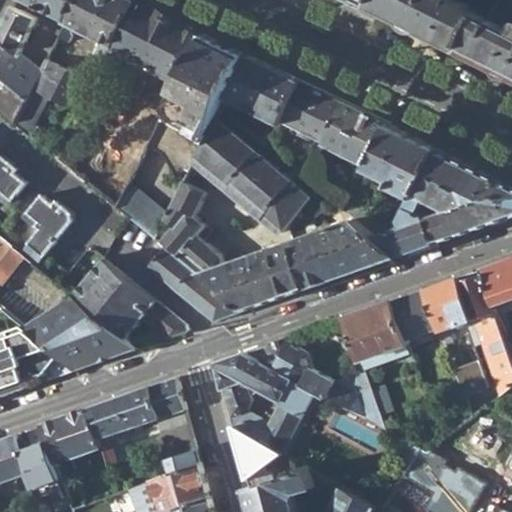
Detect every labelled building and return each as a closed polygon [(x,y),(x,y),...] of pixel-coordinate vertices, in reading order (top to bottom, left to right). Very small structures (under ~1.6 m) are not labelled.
[(0,0),(0,109),(17,124),(29,99),(0,74),(0,0)] [(29,0),(67,19),(77,0),(29,0)] [(96,57),(108,62),(116,46),(138,0),(77,0),(67,19),(59,37),(69,41),(72,34),(71,31),(74,24),(104,39),(96,57)] [(169,85),(177,90),(187,71),(194,57),(205,33),(138,0),(116,46),(128,51),(127,54),(170,75),(169,85)] [(376,0),(375,4),(464,48),(482,15),(463,0),(376,0)] [(464,48),(511,71),(511,0),(503,0),(500,5),(493,20),(482,15),(464,48)] [(13,6),(0,31),(0,74),(29,99),(34,88),(42,71),(21,53),(37,19),(19,9),(13,6)] [(175,176),(186,183),(188,181),(199,158),(219,119),(224,110),(229,97),(250,55),(231,45),(214,37),(205,33),(194,57),(187,71),(177,90),(148,147),(161,153),(175,176)] [(229,97),(283,123),(283,121),(303,81),(250,55),(229,97)] [(42,71),(34,88),(78,111),(92,82),(48,60),(42,71)] [(283,121),(324,142),(344,101),(303,81),(283,121)] [(323,144),(370,168),(391,124),(344,101),(324,142),(323,144)] [(219,119),(199,158),(207,164),(288,228),(292,221),(306,205),(318,215),(334,198),(320,187),(313,196),(219,119)] [(356,217),(378,234),(390,230),(390,225),(393,223),(369,203),(376,178),(374,176),(377,172),(394,181),(392,186),(416,198),(441,148),(391,124),(370,168),(348,210),(356,217)] [(61,159),(119,206),(123,198),(129,187),(103,165),(106,160),(73,134),(61,159)] [(432,216),(440,241),(511,215),(511,183),(441,148),(416,198),(413,205),(424,209),(429,198),(451,208),(434,215),(432,216)] [(0,195),(11,204),(29,182),(17,173),(20,169),(5,156),(0,157),(0,195)] [(199,158),(188,181),(196,185),(207,164),(199,158)] [(171,213),(168,219),(176,226),(171,232),(164,226),(157,237),(168,246),(249,308),(315,285),(298,238),(228,263),(224,254),(205,238),(200,234),(208,225),(197,215),(209,191),(196,185),(188,181),(186,183),(171,213)] [(168,219),(171,213),(131,182),(129,187),(123,198),(119,206),(133,219),(135,220),(142,225),(157,237),(164,226),(167,220),(168,219)] [(27,217),(43,230),(24,254),(29,257),(39,265),(75,221),(75,213),(60,201),(56,205),(44,195),(27,217)] [(336,210),(348,220),(356,217),(348,210),(334,198),(318,215),(321,220),(336,210)] [(432,216),(409,224),(390,230),(378,234),(401,255),(440,241),(432,216)] [(378,234),(356,217),(348,220),(298,238),(315,285),(401,255),(378,234)] [(390,225),(390,230),(409,224),(406,219),(393,223),(390,225)] [(213,229),(208,225),(200,234),(205,238),(213,229)] [(24,254),(2,236),(0,238),(0,282),(6,287),(29,257),(24,254)] [(249,308),(168,246),(153,264),(177,286),(218,319),(249,308)] [(76,295),(129,337),(144,317),(158,299),(109,260),(106,258),(76,295)] [(511,258),(481,270),(496,309),(504,332),(511,330),(500,303),(511,298),(511,258)] [(481,270),(460,277),(475,318),(496,309),(481,270)] [(460,277),(428,288),(440,327),(441,331),(475,318),(460,277)] [(428,288),(394,301),(408,340),(440,327),(428,288)] [(64,354),(81,367),(139,347),(129,337),(76,295),(28,324),(64,354)] [(144,317),(169,337),(188,329),(189,323),(158,299),(144,317)] [(347,318),(362,360),(403,345),(409,343),(408,340),(394,301),(347,318)] [(465,325),(473,345),(482,343),(475,322),(465,325)] [(0,396),(52,378),(50,372),(54,367),(64,354),(28,324),(26,323),(0,332),(0,396)] [(331,379),(313,370),(307,353),(285,340),(270,345),(247,354),(317,393),(327,398),(363,417),(366,418),(381,413),(373,391),(372,389),(366,372),(362,360),(353,363),(353,372),(331,379)] [(407,356),(403,345),(362,360),(366,372),(407,356)] [(458,380),(464,397),(488,387),(475,352),(467,356),(474,375),(458,380)] [(81,367),(64,354),(54,367),(57,376),(81,367)] [(247,354),(217,365),(232,420),(250,412),(254,399),(250,388),(254,386),(284,402),(271,426),(263,443),(284,455),(317,393),(247,354)] [(159,417),(175,471),(202,462),(178,377),(152,385),(161,416),(159,417)] [(108,434),(159,417),(161,416),(152,385),(90,406),(100,437),(108,434)] [(75,454),(102,444),(100,437),(90,406),(62,417),(75,454)] [(232,420),(234,427),(263,443),(271,426),(250,412),(232,420)] [(73,454),(75,454),(62,417),(42,424),(48,440),(56,460),(73,454)] [(284,455),(263,443),(234,427),(249,483),(284,455)] [(0,480),(28,470),(22,450),(15,433),(0,437),(0,480)] [(117,461),(108,434),(100,437),(102,444),(109,464),(117,461)] [(478,471),(486,457),(446,436),(437,452),(421,444),(387,509),(391,511),(441,511),(466,465),(478,471)] [(34,486),(62,475),(56,460),(48,440),(22,450),(28,470),(34,486)] [(296,462),(309,470),(314,472),(317,473),(322,462),(299,451),(296,462)] [(91,503),(73,454),(56,460),(62,475),(75,509),(91,503)] [(155,480),(167,511),(212,497),(202,462),(175,471),(155,480)] [(250,486),(256,511),(378,511),(380,510),(341,488),(331,511),(301,511),(297,497),(301,490),(318,485),(314,472),(309,470),(250,486)] [(511,511),(511,492),(506,489),(493,511),(511,511)] [(216,511),(212,497),(167,511),(164,511),(216,511)]
